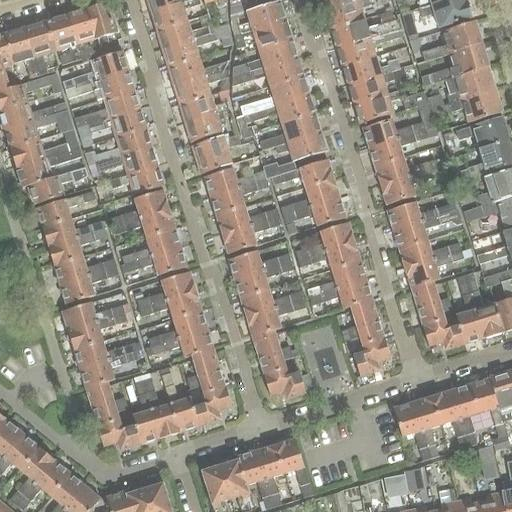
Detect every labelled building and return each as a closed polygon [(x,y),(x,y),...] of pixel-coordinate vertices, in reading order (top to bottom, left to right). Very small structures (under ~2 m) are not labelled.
[(198,0),(145,0),(148,6),(149,6),(152,15),(198,0)] [(198,0),(152,15),(153,17),(151,18),(156,32),(188,22),(185,11),(200,7),(198,0)] [(226,22),(226,0),(215,3),(221,23),(226,22)] [(229,0),(229,18),(238,15),(244,13),(239,0),(229,0)] [(249,0),(252,11),(261,8),(258,0),(249,0)] [(258,0),(261,8),(279,3),(277,0),(258,0)] [(321,0),(324,8),(325,8),(327,11),(366,0),(321,0)] [(326,17),(331,31),(366,21),(362,10),(372,7),(369,0),(366,0),(327,11),(328,17),(326,17)] [(418,10),(421,19),(434,16),(438,30),(471,20),(470,16),(472,14),(470,7),(467,7),(465,0),(450,0),(430,6),(430,7),(418,10)] [(241,35),(284,22),(282,18),(284,17),(280,2),(279,3),(261,8),(252,11),(253,11),(245,13),(248,24),(240,27),(239,28),(241,35)] [(100,51),(103,59),(112,56),(110,49),(106,38),(117,34),(108,4),(104,5),(103,3),(94,6),(95,8),(87,10),(96,41),(97,41),(100,51)] [(83,65),(90,63),(103,59),(100,51),(93,53),(92,48),(88,49),(86,44),(96,41),(87,10),(84,11),(84,9),(74,12),(75,14),(67,16),(81,61),(82,61),(83,65)] [(412,12),(401,16),(404,26),(413,23),(415,22),(412,12)] [(390,13),(379,16),(382,26),(393,22),(390,13)] [(229,18),(229,21),(232,33),(233,38),(241,35),(239,28),(240,27),(238,15),(229,18)] [(46,23),(56,54),(69,50),(70,54),(73,64),(81,61),(67,16),(61,18),(60,16),(51,19),(52,21),(46,23)] [(208,16),(199,19),(202,30),(208,28),(211,36),(213,35),(208,16)] [(398,21),(394,23),(369,30),(366,21),(331,31),(335,45),(337,45),(338,49),(401,31),(398,21)] [(56,54),(46,23),(40,24),(40,22),(31,25),(31,27),(24,29),(39,77),(47,75),(42,58),(56,54)] [(188,22),(156,32),(160,47),(162,46),(163,50),(211,36),(208,28),(202,30),(192,33),(188,22)] [(241,35),(233,38),(236,51),(246,49),(244,44),(254,40),(257,51),(292,40),(287,26),(285,27),(284,22),(241,35)] [(446,47),(442,48),(421,55),(424,64),(449,57),(480,47),(477,37),(479,34),(477,28),(473,26),(473,24),(441,33),(446,47)] [(228,26),(213,29),(214,35),(218,40),(222,40),(230,38),(228,26)] [(5,35),(15,67),(25,64),(30,80),(39,77),(24,29),(17,31),(16,30),(7,32),(8,34),(5,35)] [(338,55),(342,69),(377,58),(374,47),(404,38),(401,31),(338,49),(340,54),(338,55)] [(15,67),(5,35),(0,36),(0,75),(6,73),(4,70),(15,67)] [(200,59),(197,49),(218,42),(218,40),(213,35),(211,36),(163,50),(164,55),(163,55),(167,69),(200,59)] [(230,38),(222,40),(223,49),(231,47),(232,47),(230,38)] [(232,70),(232,79),(296,60),(294,55),(296,55),(292,40),(257,51),(260,61),(232,70)] [(120,46),(110,49),(112,56),(122,53),(120,46)] [(440,84),(445,82),(487,69),(484,60),(485,57),(484,51),(480,49),(480,47),(449,57),(453,71),(446,73),(446,71),(437,74),(440,84)] [(122,53),(112,56),(103,59),(90,63),(93,74),(62,83),(65,92),(128,72),(126,66),(128,65),(125,56),(123,56),(122,53)] [(59,58),(58,58),(61,68),(73,64),(70,54),(59,58)] [(350,87),(390,75),(388,68),(381,70),(377,58),(342,69),(347,83),(348,82),(350,87)] [(200,59),(167,69),(172,84),(173,83),(175,88),(229,71),(229,63),(203,71),(200,59)] [(296,60),(232,79),(231,89),(265,78),(269,89),(303,78),(299,64),(297,64),(296,60)] [(397,61),(387,64),(388,68),(390,75),(391,75),(401,72),(398,64),(397,61)] [(487,69),(445,82),(450,96),(446,97),(449,105),(494,92),(491,82),(493,79),(491,74),(487,72),(487,69)] [(229,71),(175,88),(176,92),(174,92),(179,107),(211,97),(208,86),(221,82),(229,80),(229,71)] [(401,72),(391,75),(394,83),(406,79),(403,71),(401,72)] [(128,72),(65,92),(68,101),(100,91),(103,101),(134,92),(133,88),(135,88),(132,78),(130,79),(128,72)] [(26,95),(50,87),(47,78),(11,90),(6,73),(0,75),(0,113),(29,105),(26,95)] [(435,74),(421,79),(424,89),(438,84),(435,74)] [(385,85),(394,83),(391,75),(390,75),(350,87),(351,91),(349,92),(354,106),(356,106),(388,96),(385,85)] [(56,76),(47,78),(50,87),(53,96),(61,93),(56,76)] [(303,78),(269,89),(272,100),(240,109),(242,117),(247,115),(247,116),(307,97),(306,93),(308,92),(303,78)] [(221,82),(220,94),(229,91),(229,80),(221,82)] [(73,120),(76,130),(87,127),(140,111),(138,106),(140,106),(136,91),(134,92),(103,101),(105,111),(73,120)] [(468,125),(492,117),(501,115),(500,111),(502,108),(500,103),(496,101),(494,92),(449,105),(452,115),(464,111),(468,125)] [(360,126),(364,124),(369,123),(395,116),(391,104),(400,101),(397,93),(388,96),(356,106),(357,110),(355,111),(360,126)] [(425,93),(402,100),(406,111),(428,105),(425,93)] [(441,96),(428,100),(431,110),(444,106),(441,96)] [(211,97),(179,107),(183,121),(185,120),(186,125),(228,112),(228,103),(214,107),(211,97)] [(277,116),(280,126),(315,115),(310,101),(309,102),(307,97),(247,116),(247,115),(242,117),(236,119),(242,138),(244,141),(254,138),(251,128),(247,130),(246,125),(266,118),(277,116)] [(29,105),(0,113),(0,117),(5,133),(67,113),(65,104),(32,114),(29,105)] [(140,111),(87,127),(90,136),(111,129),(115,139),(146,130),(145,127),(147,126),(144,117),(142,117),(140,111)] [(190,144),(200,141),(223,134),(219,122),(228,119),(228,112),(186,125),(187,129),(186,129),(190,144)] [(67,113),(5,133),(10,151),(40,142),(37,130),(56,124),(60,136),(73,131),(67,113)] [(315,115),(280,126),(283,137),(259,145),(261,152),(267,151),(267,150),(319,134),(317,130),(319,129),(315,115)] [(432,118),(422,122),(423,124),(425,132),(436,129),(433,120),(432,118)] [(505,128),(502,119),(502,118),(492,121),(456,133),(459,142),(473,138),(477,151),(509,142),(508,139),(511,138),(508,127),(505,128)] [(365,129),(362,130),(368,150),(414,136),(411,128),(395,132),(392,121),(372,127),(365,129)] [(423,124),(411,128),(414,136),(425,132),(423,124)] [(87,127),(76,130),(79,139),(90,136),(87,127)] [(436,129),(425,132),(428,140),(438,137),(438,135),(436,129)] [(85,156),(88,168),(96,166),(152,149),(149,141),(151,140),(148,131),(146,131),(146,130),(115,139),(118,150),(95,157),(94,153),(85,156)] [(425,132),(414,136),(416,144),(428,140),(425,132)] [(292,164),(293,164),(327,153),(322,138),(320,138),(319,134),(267,150),(267,151),(269,158),(277,155),(288,152),(292,164)] [(451,134),(442,137),(445,146),(454,143),(451,134)] [(196,161),(200,176),(232,166),(227,150),(240,146),(237,137),(228,140),(229,136),(203,144),(193,147),(197,160),(196,161)] [(414,136),(368,150),(374,169),(404,160),(401,149),(416,144),(414,136)] [(40,142),(10,151),(16,170),(69,153),(67,145),(44,152),(40,142)] [(471,180),(507,168),(511,166),(511,144),(510,145),(509,142),(477,151),(482,165),(468,170),(471,180)] [(154,157),(152,149),(96,166),(98,174),(123,166),(126,177),(157,168),(157,166),(159,165),(156,156),(154,157)] [(79,150),(69,153),(16,170),(22,189),(29,187),(53,179),(50,169),(82,159),(79,150)] [(404,160),(374,169),(380,188),(426,174),(423,165),(408,170),(404,160)] [(318,164),(296,171),(283,175),(285,184),(301,179),(304,190),(334,181),(327,161),(318,164)] [(435,162),(423,165),(426,174),(437,170),(435,162)] [(277,164),(263,169),(264,173),(266,180),(271,179),(283,175),(296,171),(293,164),(292,164),(278,168),(277,164)] [(96,166),(88,168),(91,177),(92,177),(98,175),(99,175),(98,174),(96,166)] [(129,185),(133,197),(164,187),(163,185),(165,184),(162,175),(160,176),(157,168),(126,177),(110,182),(113,191),(122,188),(129,185)] [(35,206),(44,203),(65,197),(61,185),(88,178),(85,169),(53,179),(29,187),(35,206)] [(233,170),(204,179),(210,199),(255,184),(252,177),(237,181),(236,179),(233,170)] [(437,170),(426,174),(428,182),(440,178),(437,170)] [(481,209),(511,198),(511,170),(484,179),(488,195),(478,198),(481,208),(481,209)] [(264,173),(252,177),(255,184),(266,181),(266,180),(264,173)] [(426,174),(380,188),(386,207),(387,207),(396,204),(416,198),(413,187),(428,182),(426,174)] [(283,175),(271,179),(274,187),(285,184),(283,175)] [(266,181),(255,184),(257,192),(269,189),(266,181)] [(308,201),(292,206),(294,214),(339,200),(334,181),(304,190),(308,201)] [(110,182),(98,185),(98,187),(101,195),(113,191),(110,182)] [(255,184),(210,199),(216,217),(245,208),(243,201),(242,197),(257,192),(255,184)] [(138,213),(122,218),(124,226),(169,212),(163,192),(162,192),(153,195),(134,201),(138,213)] [(83,205),(93,202),(95,202),(93,194),(81,197),(83,205)] [(46,207),(36,210),(42,230),(71,221),(68,210),(83,205),(81,197),(66,202),(66,201),(46,207)] [(504,230),(511,227),(511,198),(481,209),(485,219),(499,215),(504,230)] [(339,200),(294,214),(297,222),(313,217),(316,229),(317,228),(317,229),(319,228),(336,222),(345,220),(346,220),(345,219),(339,200)] [(388,212),(387,213),(393,233),(438,219),(436,210),(420,215),(417,204),(396,210),(389,212),(388,212)] [(447,207),(436,210),(438,219),(458,212),(456,204),(454,205),(447,207)] [(292,206),(281,209),(283,217),(294,214),(292,206)] [(245,208),(216,217),(219,228),(221,236),(267,222),(264,215),(249,219),(245,208)] [(467,212),(463,214),(466,225),(485,219),(481,209),(481,208),(467,212)] [(276,211),(264,215),(267,222),(278,219),(276,211)] [(169,212),(124,226),(126,234),(142,229),(146,240),(175,231),(169,212)] [(458,212),(438,219),(441,227),(451,223),(452,224),(456,227),(461,225),(462,225),(461,220),(458,212)] [(294,214),(283,217),(285,225),(297,222),(294,214)] [(122,218),(110,222),(112,230),(124,226),(122,218)] [(278,219),(267,222),(269,230),(281,227),(278,219)] [(438,219),(393,233),(399,252),(429,242),(425,231),(441,227),(438,219)] [(71,221),(42,230),(48,249),(93,235),(90,227),(74,232),(71,221)] [(267,222),(221,236),(227,256),(227,257),(228,256),(229,256),(237,253),(254,248),(255,249),(256,248),(256,247),(257,247),(254,235),(269,230),(267,222)] [(93,235),(104,232),(102,224),(90,227),(93,235)] [(286,227),(289,237),(298,234),(294,224),(286,227)] [(319,233),(319,234),(322,245),(307,250),(309,258),(354,244),(351,235),(348,224),(347,225),(347,224),(346,225),(320,233),(319,233)] [(124,226),(112,230),(115,237),(126,234),(124,226)] [(507,248),(477,257),(479,266),(510,257),(511,256),(511,230),(502,234),(507,248)] [(149,251),(133,256),(136,264),(181,250),(178,241),(175,231),(146,240),(149,251)] [(95,243),(107,240),(104,232),(93,235),(95,243)] [(93,235),(48,249),(54,268),(83,259),(79,248),(95,243),(93,235)] [(429,242),(399,252),(405,271),(450,257),(447,249),(432,253),(429,242)] [(360,263),(354,244),(309,258),(312,266),(328,261),(331,272),(360,263)] [(459,245),(447,249),(450,257),(461,253),(459,245)] [(181,250),(136,264),(138,272),(154,267),(158,278),(159,278),(159,279),(160,278),(160,277),(177,272),(186,269),(187,269),(181,250)] [(307,250),(295,254),(298,262),(309,258),(307,250)] [(469,251),(461,253),(464,260),(471,258),(472,258),(470,251),(469,251)] [(229,261),(228,262),(234,281),(280,267),(278,259),(261,264),(258,253),(258,252),(257,252),(257,253),(238,259),(230,261),(229,261)] [(461,253),(450,257),(452,265),(464,261),(464,260),(461,253)] [(133,256),(121,259),(124,267),(136,264),(133,256)] [(289,256),(278,259),(280,267),(291,263),(289,256)] [(511,264),(511,271),(483,280),(486,290),(502,285),(510,282),(511,281),(511,256),(510,257),(511,264)] [(450,257),(405,271),(411,290),(411,292),(434,285),(433,282),(440,280),(437,269),(452,265),(450,257)] [(309,258),(298,262),(300,270),(312,266),(309,258)] [(83,259),(54,268),(60,287),(104,273),(102,265),(86,270),(83,259)] [(113,261),(102,265),(104,273),(116,269),(113,261)] [(291,263),(280,267),(283,276),(294,272),(292,264),(291,263)] [(331,272),(334,283),(318,288),(321,296),(366,282),(360,263),(331,272)] [(136,264),(124,267),(126,275),(138,272),(136,264)] [(280,267),(234,281),(234,282),(240,300),(270,291),(266,280),(283,276),(280,267)] [(116,269),(104,273),(107,281),(118,277),(116,269)] [(104,273),(60,287),(66,306),(67,306),(75,303),(87,299),(87,300),(89,300),(89,299),(95,297),(91,286),(107,281),(104,273)] [(164,295),(148,300),(151,308),(196,294),(190,274),(188,274),(187,274),(180,277),(162,283),(162,282),(160,283),(164,295)] [(473,275),(465,278),(470,295),(478,292),(475,281),(473,275)] [(465,278),(457,280),(459,286),(462,297),(470,295),(465,278)] [(350,308),(372,302),(366,282),(321,296),(323,304),(339,299),(342,311),(350,308)] [(511,331),(511,287),(510,282),(502,285),(507,302),(495,305),(504,334),(511,331)] [(434,285),(411,292),(412,293),(412,295),(420,321),(422,328),(445,321),(443,314),(441,308),(450,306),(448,300),(440,303),(435,287),(434,285)] [(318,288),(307,292),(309,299),(321,296),(318,288)] [(270,291),(240,300),(240,301),(246,319),(291,305),(289,298),(273,303),(270,291)] [(478,292),(470,295),(484,340),(504,334),(495,305),(483,308),(478,292)] [(141,294),(134,296),(136,303),(143,300),(141,294)] [(196,294),(151,308),(153,315),(170,310),(173,321),(201,312),(196,294)] [(301,294),(289,298),(291,305),(303,301),(301,294)] [(466,313),(456,317),(458,327),(464,346),(484,340),(470,295),(462,297),(466,313)] [(323,304),(321,296),(309,299),(312,308),(323,304)] [(148,300),(137,303),(139,311),(151,308),(148,300)] [(303,301),(291,305),(294,314),(306,310),(303,302),(303,301)] [(360,339),(362,346),(384,339),(372,302),(350,308),(356,328),(347,331),(349,336),(358,334),(360,339)] [(67,311),(62,313),(62,314),(68,333),(112,319),(110,312),(95,317),(91,305),(91,304),(89,304),(89,305),(77,308),(68,311),(67,311)] [(291,305),(246,319),(246,320),(252,339),(253,341),(275,334),(275,332),(281,330),(278,318),(294,314),(291,305)] [(441,308),(443,314),(452,312),(450,306),(441,308)] [(112,319),(124,315),(122,308),(110,312),(112,319)] [(151,308),(139,311),(142,319),(153,315),(151,308)] [(176,333),(160,338),(163,345),(207,331),(201,312),(173,321),(176,333)] [(124,315),(112,319),(115,327),(127,323),(124,315)] [(112,319),(68,333),(73,351),(103,342),(99,331),(115,327),(112,319)] [(445,321),(422,328),(428,348),(442,344),(445,352),(464,346),(458,327),(448,330),(445,321)] [(207,331),(163,345),(165,353),(181,348),(184,360),(191,358),(191,359),(192,358),(193,360),(214,353),(213,351),(207,331)] [(347,331),(342,333),(345,343),(350,341),(349,336),(347,331)] [(275,334),(253,341),(253,342),(253,343),(261,369),(264,377),(286,370),(284,362),(282,357),(291,354),(291,353),(290,348),(280,351),(276,336),(276,335),(275,334)] [(350,341),(351,342),(360,339),(358,334),(349,336),(350,341)] [(160,338),(149,341),(151,348),(163,345),(160,338)] [(362,346),(364,353),(353,356),(359,379),(379,372),(377,364),(391,360),(384,339),(362,346)] [(103,342),(73,351),(77,363),(79,371),(124,357),(121,348),(106,353),(103,342)] [(133,345),(121,348),(124,357),(136,353),(133,345)] [(163,345),(151,348),(151,349),(154,357),(165,353),(163,345)] [(151,348),(146,350),(148,358),(154,357),(151,349),(151,348)] [(298,350),(291,353),(291,354),(293,359),(300,357),(298,350)] [(136,353),(124,357),(127,365),(138,362),(136,353)] [(198,377),(188,381),(189,387),(200,383),(201,389),(204,395),(225,389),(223,382),(215,356),(215,354),(214,353),(193,360),(193,362),(198,377)] [(124,357),(79,371),(85,390),(86,392),(109,386),(108,384),(108,383),(114,382),(111,370),(127,365),(124,357)] [(168,369),(160,372),(161,377),(170,375),(168,369)] [(286,370),(264,377),(263,377),(270,397),(284,393),(286,401),(307,395),(300,373),(288,377),(286,370)] [(493,379),(490,380),(499,412),(503,424),(511,421),(511,373),(502,376),(499,375),(494,376),(493,379)] [(171,376),(162,379),(166,390),(175,388),(171,376)] [(490,380),(470,386),(479,416),(490,413),(499,440),(507,438),(503,424),(499,412),(490,380)] [(152,382),(144,384),(148,396),(156,393),(152,382)] [(200,383),(189,387),(191,392),(201,389),(200,383)] [(144,384),(136,387),(139,398),(148,396),(144,384)] [(109,386),(86,392),(87,394),(87,395),(95,422),(97,428),(119,421),(117,415),(116,409),(126,406),(125,401),(114,404),(109,387),(109,386)] [(451,392),(469,449),(477,446),(468,419),(479,416),(470,386),(451,392)] [(132,387),(126,389),(129,400),(135,399),(132,387)] [(175,388),(166,390),(170,406),(179,434),(200,428),(194,409),(191,400),(179,403),(175,388)] [(206,406),(194,409),(200,428),(221,421),(218,413),(232,409),(226,389),(225,389),(204,395),(206,406)] [(432,398),(441,428),(452,424),(461,451),(469,449),(451,392),(432,398)] [(156,393),(148,396),(161,440),(179,434),(170,406),(161,409),(156,393)] [(144,414),(133,418),(136,428),(141,446),(161,440),(148,396),(139,398),(144,414)] [(413,404),(431,461),(439,458),(430,431),(441,428),(432,398),(413,404)] [(431,461),(413,404),(393,410),(402,440),(415,436),(423,463),(431,461)] [(126,406),(116,409),(117,415),(128,412),(126,406)] [(0,464),(24,436),(7,421),(0,429),(0,464)] [(97,428),(103,448),(117,444),(120,453),(141,446),(136,428),(123,432),(119,421),(97,428)] [(24,436),(0,464),(0,478),(10,466),(19,473),(39,449),(24,436)] [(499,440),(491,442),(492,445),(495,453),(510,448),(507,438),(499,440)] [(303,499),(312,497),(295,440),(275,446),(284,476),(295,473),(303,499)] [(256,452),(273,509),(281,506),(273,479),(284,476),(275,446),(256,452)] [(492,447),(478,452),(481,468),(495,465),(492,447)] [(9,502),(16,508),(55,462),(39,449),(19,473),(28,480),(9,502)] [(246,488),(247,487),(257,484),(265,511),(273,509),(256,452),(237,458),(238,461),(246,488)] [(246,488),(238,461),(229,464),(229,463),(225,462),(223,463),(223,464),(224,464),(225,467),(221,469),(231,501),(237,499),(241,511),(252,511),(254,511),(247,487),(246,488)] [(55,462),(16,508),(20,511),(23,511),(41,491),(50,499),(70,475),(55,462)] [(501,493),(504,511),(511,511),(511,463),(506,465),(511,491),(501,493)] [(231,501),(221,469),(216,470),(215,466),(216,466),(215,465),(214,466),(211,469),(212,470),(201,472),(213,511),(226,511),(224,503),(231,501)] [(421,470),(403,474),(404,476),(406,488),(407,493),(417,491),(416,484),(423,483),(421,470)] [(53,511),(63,511),(85,487),(70,475),(50,499),(58,506),(53,511)] [(404,476),(384,480),(386,492),(406,488),(404,476)] [(171,511),(163,484),(153,487),(149,486),(147,487),(148,487),(149,491),(145,492),(151,511),(171,511)] [(90,511),(100,500),(85,487),(63,511),(90,511)] [(127,496),(131,511),(151,511),(145,492),(141,494),(140,490),(140,489),(138,489),(135,492),(135,493),(127,496)] [(447,491),(449,504),(441,506),(441,511),(457,511),(456,503),(454,490),(447,491)] [(131,511),(127,496),(126,493),(106,499),(109,511),(131,511)] [(504,511),(501,493),(486,497),(488,504),(480,506),(481,511),(504,511)] [(481,511),(480,506),(473,508),(471,500),(456,503),(457,511),(481,511)] [(0,511),(12,511),(0,501),(0,511)]
